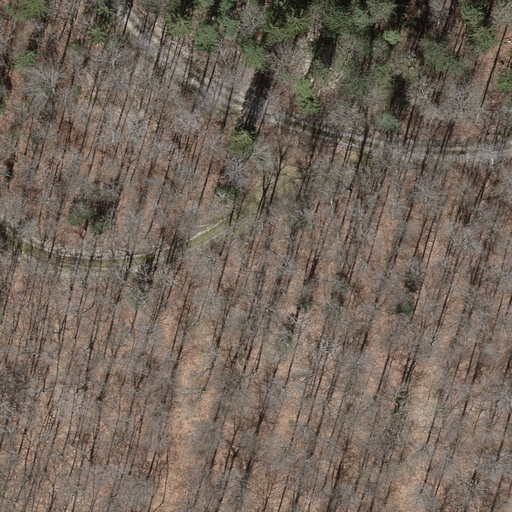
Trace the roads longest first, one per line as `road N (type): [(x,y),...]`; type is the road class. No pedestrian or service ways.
road 1 (track): [(511,146),(397,149),(318,135),(239,105),(169,61),(112,0)]
road 2 (track): [(0,225),(52,256),(146,259),(226,227),(297,180),(397,149)]
